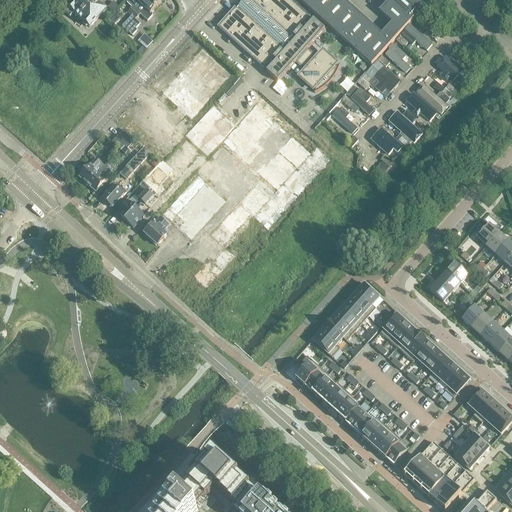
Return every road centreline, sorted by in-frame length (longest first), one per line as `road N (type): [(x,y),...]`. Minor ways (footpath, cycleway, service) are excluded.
road 1 (residential): [(511,395),(392,290),(511,154)]
road 2 (tertiary): [(38,190),(165,47)]
road 3 (residential): [(393,480),(281,380),(255,396)]
road 4 (residential): [(490,27),(479,41),(442,44),(361,140)]
road 5 (residential): [(393,480),(437,428),(366,364)]
road 6 (tertiary): [(255,396),(135,289)]
road 7 (unknown): [(146,277),(193,246),(237,197),(217,168)]
road 8 (tertiary): [(349,481),(255,396)]
road 9 (tertiary): [(123,279),(38,190)]
